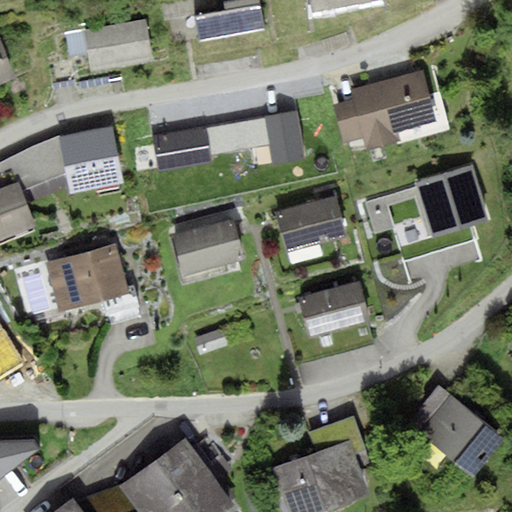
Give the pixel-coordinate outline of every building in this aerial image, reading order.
[(194,16),(199,42),(264,30),(258,0),(231,0),(223,1),(225,10),(194,16)] [(310,0),(313,13),(379,1),(379,0),(310,0)] [(88,54),(91,71),(154,59),(146,18),(65,33),(70,58),(88,54)] [(0,83),(15,78),(0,40),(0,83)] [(74,85),(70,61),(52,64),(56,88),(74,85)] [(424,69),(350,90),(352,99),(332,104),(343,142),(363,136),(367,149),(399,140),(397,132),(447,117),(433,71),(425,73),(424,69)] [(296,109),(264,115),(272,160),(273,162),(305,156),(296,109)] [(264,115),(206,125),(212,156),(248,149),(251,164),(272,160),(264,115)] [(206,125),(153,135),(159,170),(212,160),(212,156),(206,125)] [(113,126),(59,137),(66,172),(71,194),(124,183),(113,126)] [(66,172),(59,137),(0,163),(0,188),(18,181),(22,190),(66,172)] [(471,166),(415,183),(416,186),(432,236),(432,238),(488,221),(471,166)] [(0,188),(0,240),(36,226),(22,190),(18,181),(0,188)] [(432,236),(416,186),(364,202),(374,234),(394,228),(387,205),(415,196),(427,238),(432,236)] [(274,212),(285,253),(347,236),(336,195),(274,212)] [(172,236),(183,277),(246,259),(234,218),(172,236)] [(130,293),(116,243),(45,263),(59,311),(102,299),(110,326),(141,317),(134,292),(130,293)] [(298,297),(309,340),(370,324),(359,281),(298,297)] [(222,328),(193,338),(200,356),(229,346),(222,328)] [(504,440),(438,385),(410,423),(473,477),(504,440)] [(272,468),(288,511),(323,511),(370,495),(361,468),(372,464),(354,415),(309,432),(316,452),(272,468)] [(225,511),(235,505),(186,438),(119,486),(138,511),(225,511)] [(0,440),(0,478),(39,450),(33,439),(0,440)] [(138,511),(119,486),(76,502),(82,511),(138,511)] [(82,511),(76,502),(72,498),(53,511),(82,511)]
